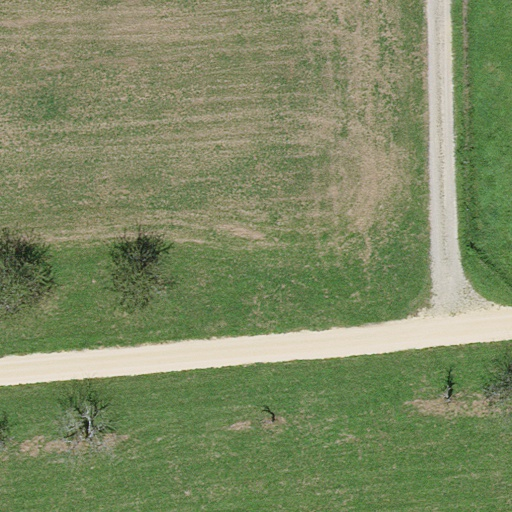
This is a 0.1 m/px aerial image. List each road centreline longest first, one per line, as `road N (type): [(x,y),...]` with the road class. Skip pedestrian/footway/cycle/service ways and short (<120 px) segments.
road 1 (track): [(0,377),(511,329)]
road 2 (track): [(452,336),(444,0)]
